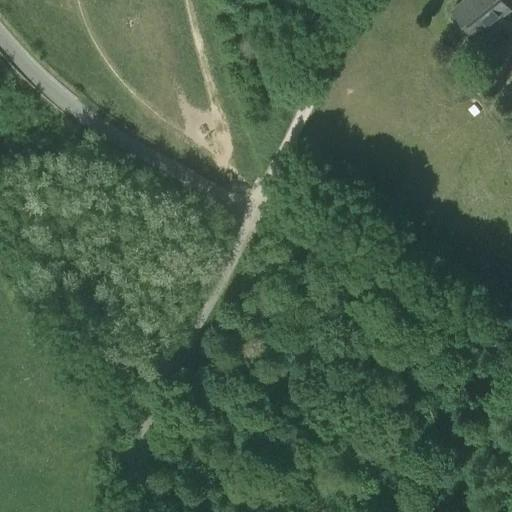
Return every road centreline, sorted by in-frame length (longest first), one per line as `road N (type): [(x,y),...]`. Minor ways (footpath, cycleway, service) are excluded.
road 1 (track): [(511,350),(252,212),(353,0)]
road 2 (residential): [(167,511),(130,454),(252,212)]
road 3 (unclassified): [(0,39),(53,93),(252,212)]
